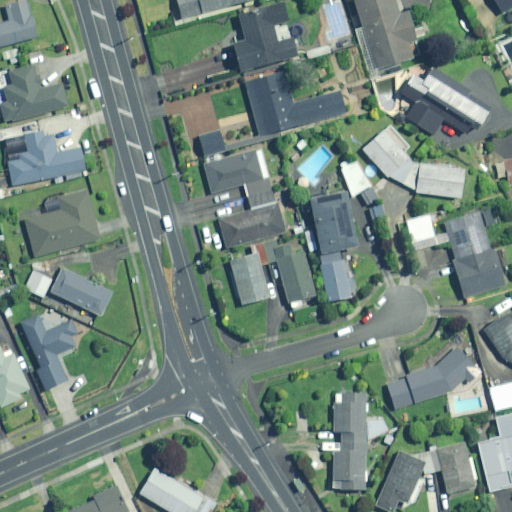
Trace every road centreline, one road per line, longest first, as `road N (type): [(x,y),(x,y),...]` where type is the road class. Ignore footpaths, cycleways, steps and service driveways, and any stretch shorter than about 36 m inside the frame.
road 1 (tertiary): [(95,0),(172,297),(207,380)]
road 2 (tertiary): [(0,473),(207,380)]
road 3 (residential): [(207,380),(372,329),(404,309)]
road 4 (tertiary): [(207,380),(286,511)]
